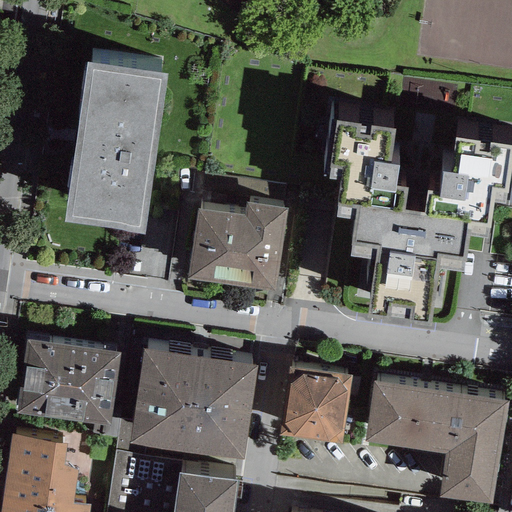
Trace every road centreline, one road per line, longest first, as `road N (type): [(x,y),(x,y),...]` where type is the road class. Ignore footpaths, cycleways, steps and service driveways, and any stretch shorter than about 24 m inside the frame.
road 1 (residential): [(37,0),(0,284)]
road 2 (residential): [(265,338),(0,294)]
road 3 (residential): [(511,376),(265,338)]
road 4 (residential): [(242,511),(265,338)]
